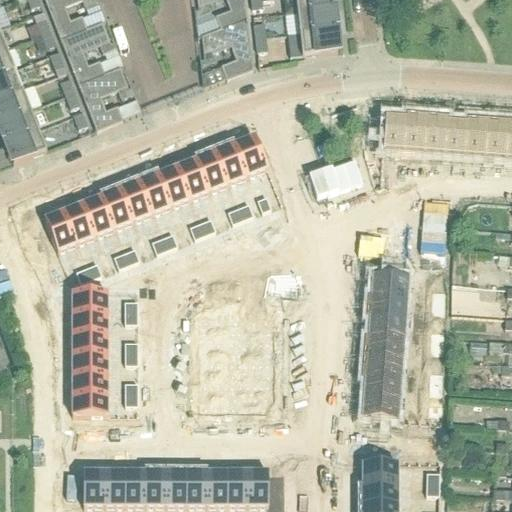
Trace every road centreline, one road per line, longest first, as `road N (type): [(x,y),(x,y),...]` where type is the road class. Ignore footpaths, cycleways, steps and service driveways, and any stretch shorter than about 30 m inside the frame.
road 1 (residential): [(39,511),(38,339),(0,230)]
road 2 (residential): [(175,412),(175,294),(310,241)]
road 3 (residential): [(0,203),(165,136)]
road 4 (residential): [(310,241),(257,102)]
road 5 (residential): [(112,0),(165,136)]
road 6 (residential): [(370,79),(511,86)]
